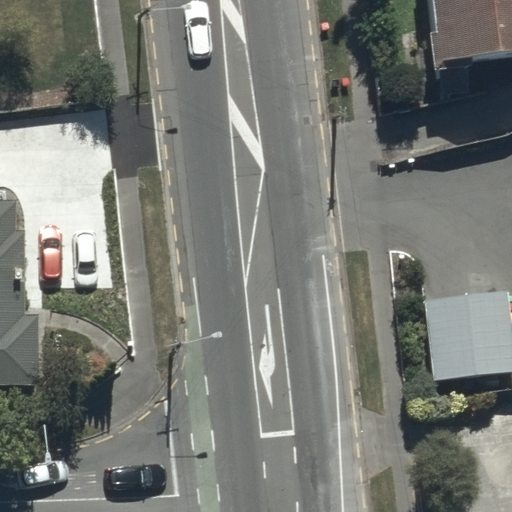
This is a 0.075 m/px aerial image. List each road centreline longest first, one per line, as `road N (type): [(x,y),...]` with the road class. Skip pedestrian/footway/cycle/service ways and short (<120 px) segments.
road 1 (secondary): [(230,0),(283,486)]
road 2 (residential): [(0,504),(283,486)]
